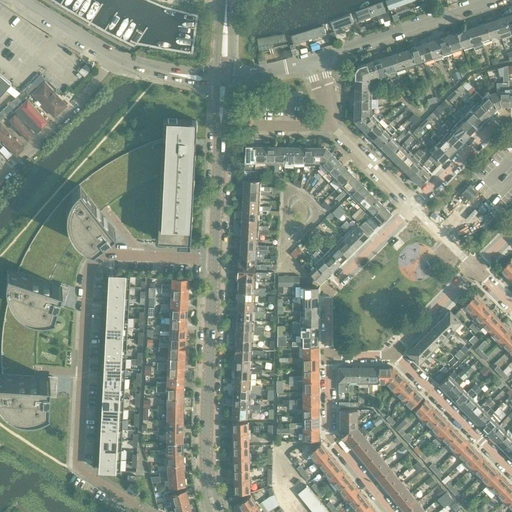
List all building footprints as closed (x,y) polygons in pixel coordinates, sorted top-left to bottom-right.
[(352,12),(356,22),(387,11),(383,0),(352,12)] [(384,0),(389,10),(415,0),(384,0)] [(330,22),(332,31),(352,23),(349,15),(330,22)] [(500,35),(509,32),(504,16),(494,19),(500,35)] [(491,38),(500,35),(494,19),(485,22),(491,38)] [(481,41),(491,38),(485,22),(476,25),(481,41)] [(481,41),(476,25),(467,28),(472,44),(473,47),(482,43),(481,41)] [(292,44),(325,34),(322,26),(289,36),(292,44)] [(462,48),(472,44),(467,28),(456,32),(462,48)] [(451,51),(462,48),(456,32),(446,36),(451,51)] [(275,47),(274,45),(286,42),(285,37),(284,33),(254,39),(257,51),(275,47)] [(442,54),(451,51),(446,36),(436,39),(442,54)] [(433,58),(442,54),(436,39),(427,42),(433,58)] [(423,61),(433,58),(427,42),(418,45),(423,61)] [(414,64),(423,61),(418,45),(409,48),(414,64)] [(405,67),(414,64),(409,48),(399,51),(405,67)] [(396,70),(405,67),(399,51),(390,54),(396,70)] [(395,70),(396,70),(390,54),(381,57),(386,73),(387,73),(390,75),(394,74),(395,70)] [(377,76),(386,73),(381,57),(372,60),(377,76)] [(372,78),(377,76),(372,60),(359,65),(358,64),(354,66),(354,71),(354,78),(361,78),(369,79),(371,80),(369,79),(369,77),(372,78)] [(83,69),(78,74),(83,79),(88,74),(83,69)] [(0,96),(7,88),(17,97),(21,92),(11,84),(0,74),(0,96)] [(29,95),(45,80),(40,75),(39,76),(24,90),(29,95)] [(371,88),(371,80),(369,79),(361,78),(354,78),(354,88),(371,88)] [(488,92),(482,98),(476,92),(476,91),(465,80),(461,84),(472,95),(472,96),(478,102),(489,113),(490,112),(491,112),(496,108),(498,107),(492,90),(488,92)] [(496,89),(492,90),(498,107),(500,106),(506,106),(508,106),(508,105),(508,89),(508,80),(503,80),(503,89),(496,89)] [(33,97),(52,116),(65,103),(47,84),(33,97)] [(371,98),(371,88),(354,88),(354,98),(371,98)] [(14,109),(29,95),(24,90),(9,104),(14,109)] [(489,113),(478,102),(472,96),(469,99),(473,103),(472,103),(474,105),(471,109),(483,121),(488,115),(490,114),(489,113)] [(371,107),(371,98),(354,98),(354,109),(371,107)] [(21,108),(40,128),(47,120),(28,101),(21,108)] [(0,122),(14,109),(9,104),(0,112),(0,122)] [(371,114),(371,107),(354,109),(353,120),(357,124),(371,114)] [(471,109),(464,116),(475,127),(476,128),(477,126),(483,121),(471,109)] [(475,127),(464,116),(458,110),(455,112),(461,119),(457,123),(469,135),(474,129),(476,128),(475,127)] [(378,120),(371,114),(357,124),(365,131),(378,120)] [(10,123),(26,140),(33,134),(17,116),(10,123)] [(161,149),(160,174),(157,240),(176,240),(175,245),(189,246),(195,132),(196,120),(176,119),(176,118),(167,118),(167,119),(163,119),(162,137),(166,138),(166,149),(161,149)] [(385,127),(378,120),(365,131),(365,132),(372,139),(385,127)] [(461,141),(450,130),(444,123),(441,126),(448,132),(443,137),(455,149),(461,143),(462,142),(461,141)] [(457,123),(450,130),(461,141),(462,142),(463,140),(469,135),(457,123)] [(2,125),(0,127),(0,141),(12,154),(21,145),(2,125)] [(422,128),(419,126),(413,132),(416,134),(422,128)] [(391,134),(385,127),(372,139),(379,146),(391,134)] [(380,146),(388,154),(398,144),(397,142),(405,134),(402,132),(396,138),(391,134),(379,146),(380,146)] [(441,134),(438,137),(434,133),(430,137),(436,144),(447,154),(448,155),(449,154),(455,149),(443,137),(441,134)] [(94,248),(94,247),(93,247),(100,241),(103,244),(117,233),(99,211),(113,199),(128,190),(143,181),(160,174),(161,149),(166,149),(166,138),(162,137),(162,139),(143,146),(124,154),(106,164),(90,176),(79,185),(75,188),(74,189),(60,203),(47,218),(35,235),(26,253),(17,271),(49,281),(56,266),(64,251),(74,237),(77,239),(79,241),(82,243),(85,245),(88,246),(91,247),(93,248),(94,248)] [(400,145),(398,144),(388,154),(396,163),(408,151),(405,147),(411,141),(408,137),(400,145)] [(447,154),(436,144),(429,151),(432,154),(441,162),(447,157),(448,155),(447,154)] [(243,163),(254,163),(255,146),(252,146),(251,145),(244,145),(243,163)] [(254,163),(264,163),(264,147),(255,146),(254,163)] [(274,169),(274,164),(274,147),(264,147),(264,163),(264,169),(274,169)] [(284,171),(284,164),(284,147),(274,147),(274,164),(274,169),(274,171),(284,171)] [(284,164),(294,164),(294,147),(284,147),(284,164)] [(294,164),(303,164),(303,147),(294,147),(294,164)] [(303,164),(313,164),(313,147),(303,147),(303,164)] [(318,164),(318,165),(330,153),(326,149),(326,148),(326,149),(323,147),(313,147),(313,164),(313,162),(318,162),(319,163),(318,164)] [(412,155),(408,151),(396,163),(397,163),(403,170),(421,152),(418,149),(412,155)] [(420,159),(424,154),(421,152),(403,170),(410,177),(422,165),(418,160),(419,158),(420,159)] [(318,165),(325,172),(337,160),(330,153),(318,165)] [(410,177),(419,185),(431,173),(425,168),(432,162),(437,166),(441,162),(432,154),(428,158),(422,165),(410,177)] [(325,172),(332,179),(344,167),(337,160),(325,172)] [(332,179),(339,186),(351,174),(344,167),(332,179)] [(347,191),(349,193),(359,182),(351,174),(339,186),(343,190),(335,197),(338,200),(347,191)] [(242,190),(259,190),(270,191),(270,187),(259,186),(260,180),(243,179),(242,190)] [(352,199),(356,203),(368,191),(359,182),(349,193),(350,194),(346,198),(349,201),(352,199)] [(259,200),(259,195),(269,196),(270,191),(259,190),(242,190),(242,199),(241,199),(259,200)] [(354,218),(363,210),(375,198),(368,191),(356,203),(360,207),(352,216),(354,218)] [(382,205),(375,198),(363,210),(354,218),(356,217),(358,220),(366,213),(370,217),(382,205)] [(241,199),(241,209),(258,210),(259,200),(241,199)] [(382,205),(370,217),(378,225),(390,213),(382,205)] [(258,220),(258,210),(241,209),(241,219),(258,220)] [(258,220),(241,219),(240,228),(268,230),(268,226),(261,226),(257,226),(258,220)] [(343,224),(349,230),(360,241),(361,242),(362,241),(368,235),(360,226),(356,223),(352,227),(346,221),(343,224)] [(365,221),(360,226),(368,235),(374,230),(365,221)] [(346,233),(342,237),(354,249),(360,244),(361,242),(360,241),(349,230),(343,224),(340,227),(346,233)] [(257,239),(257,235),(261,235),(268,235),(268,230),(240,228),(240,238),(257,239)] [(329,238),(335,244),(346,255),(347,256),(348,255),(354,249),(342,237),(338,241),(336,239),(332,235),(329,237),(329,238)] [(239,248),(256,249),(267,249),(267,246),(256,245),(257,239),(240,238),(239,248)] [(398,238),(392,243),(397,248),(402,243),(398,238)] [(335,244),(328,251),(340,263),(346,257),(347,256),(346,255),(335,244)] [(239,258),(256,259),(259,259),(260,253),(267,253),(267,249),(256,249),(239,248),(239,257),(239,258)] [(315,251),(321,258),(332,269),(333,270),(335,268),(340,263),(328,251),(323,255),(322,253),(318,248),(315,251)] [(317,258),(319,260),(314,264),(326,277),(332,271),(333,270),(332,269),(321,258),(315,251),(312,254),(316,258),(317,258)] [(237,257),(237,269),(255,270),(255,269),(265,269),(266,265),(255,265),(256,259),(239,258),(239,257),(237,257)] [(499,269),(507,278),(511,273),(511,260),(510,258),(499,269)] [(326,277),(314,264),(310,269),(304,263),(301,265),(318,283),(319,284),(321,282),(326,277)] [(8,268),(7,267),(6,270),(6,273),(5,277),(5,280),(5,283),(6,286),(7,289),(8,292),(9,295),(5,315),(2,334),(1,354),(2,374),(35,376),(34,360),(34,345),(36,329),(38,314),(41,314),(45,314),(48,314),(51,313),(54,312),(54,311),(53,311),(56,303),(60,304),(65,287),(61,286),(61,285),(49,281),(17,271),(8,268)] [(236,281),(238,281),(255,282),(259,282),(259,276),(265,276),(265,272),(255,272),(255,270),(237,269),(236,281)] [(109,275),(109,286),(129,287),(129,276),(109,275)] [(161,288),(170,288),(187,289),(188,279),(171,278),(171,285),(161,285),(161,288)] [(238,281),(237,290),(264,292),(265,288),(254,288),(255,282),(238,281)] [(109,286),(108,296),(128,297),(129,287),(109,286)] [(300,287),(300,297),(317,297),(317,286),(316,286),(300,287)] [(160,292),(167,292),(170,292),(170,298),(187,299),(187,289),(170,288),(161,288),(160,292)] [(237,290),(237,300),(254,301),(254,295),(264,296),(264,292),(237,290)] [(463,305),(471,314),(482,303),(474,294),(463,305)] [(128,297),(108,296),(108,306),(128,307),(128,297)] [(300,297),(300,303),(292,303),(292,306),(317,306),(317,297),(300,297)] [(160,307),(169,308),(186,309),(187,299),(170,298),(170,305),(160,304),(160,307)] [(237,300),(236,310),(264,311),(264,308),(253,307),(254,301),(237,300)] [(471,314),(479,322),(490,311),(482,303),(471,314)] [(128,307),(108,306),(107,316),(127,317),(128,307)] [(292,311),(300,311),(300,316),(318,316),(317,306),(292,306),(292,311)] [(159,312),(169,312),(169,317),(186,318),(186,309),(169,308),(160,307),(159,312)] [(236,310),(236,320),(253,321),(253,315),(263,315),(264,311),(236,310)] [(449,310),(441,317),(453,330),(461,322),(456,318),(453,315),(449,310)] [(479,322),(491,333),(496,328),(493,325),(499,319),(490,311),(479,322)] [(127,317),(107,316),(107,326),(127,327),(127,317)] [(318,316),(300,316),(301,322),(298,322),(292,322),(292,326),(318,326),(318,316)] [(159,323),(159,327),(185,328),(186,318),(169,317),(169,324),(159,323)] [(441,317),(434,324),(446,337),(453,330),(441,317)] [(491,333),(499,342),(510,331),(499,319),(493,325),(496,328),(491,333)] [(236,320),(235,329),(263,331),(263,327),(252,326),(253,321),(236,320)] [(434,324),(427,331),(439,344),(446,337),(434,324)] [(127,327),(107,326),(106,337),(126,338),(127,327)] [(318,336),(318,326),(292,326),(292,330),(298,330),(301,330),(301,336),(318,336)] [(159,331),(168,331),(168,337),(185,338),(185,328),(159,327),(159,331)] [(235,329),(235,339),(252,340),(252,334),(262,335),(263,331),(235,329)] [(427,331),(420,338),(432,350),(439,344),(427,331)] [(499,342),(507,350),(511,345),(511,332),(510,331),(499,342)] [(318,336),(301,336),(301,342),(292,342),(292,346),(302,346),(318,345),(318,336)] [(126,338),(106,337),(106,347),(126,348),(126,338)] [(158,346),(168,347),(184,348),(185,338),(168,337),(168,343),(158,343),(158,346)] [(420,338),(413,345),(425,357),(430,362),(430,361),(433,359),(429,354),(432,350),(420,338)] [(235,339),(234,349),(251,350),(252,340),(235,339)] [(302,346),(302,358),(318,357),(318,345),(302,346)] [(430,362),(425,357),(413,345),(406,352),(418,365),(423,360),(427,365),(430,362)] [(162,356),(167,357),(184,357),(184,348),(168,347),(158,346),(158,350),(162,351),(162,356)] [(126,348),(106,347),(105,357),(125,358),(126,348)] [(234,349),(234,359),(251,359),(251,354),(262,354),(262,350),(251,350),(234,349)] [(105,357),(105,367),(125,368),(125,358),(105,357)] [(157,365),(157,366),(184,367),(184,357),(167,357),(167,363),(152,362),(152,365),(157,365)] [(302,358),(302,369),(318,369),(318,357),(302,358)] [(234,359),(234,368),(261,370),(261,366),(254,366),(254,359),(251,359),(234,359)] [(167,370),(166,376),(183,377),(184,367),(157,366),(157,370),(167,370)] [(367,392),(368,383),(368,366),(358,367),(358,383),(358,387),(363,387),(363,392),(367,392)] [(372,386),(372,383),(377,383),(377,366),(368,366),(368,383),(367,392),(368,392),(368,394),(371,394),(371,392),(372,392),(372,386)] [(378,382),(385,382),(396,371),(392,366),(377,366),(377,383),(378,383),(378,382)] [(125,368),(105,367),(104,377),(124,378),(125,368)] [(338,383),(348,383),(348,367),(338,367),(338,383)] [(348,383),(358,383),(358,367),(348,367),(348,383)] [(464,373),(460,377),(445,392),(452,399),(462,388),(458,384),(463,380),(473,370),(470,367),(464,373)] [(234,368),(233,378),(250,379),(250,373),(261,373),(261,370),(234,368)] [(302,369),(302,381),(318,381),(318,369),(302,369)] [(461,370),(457,374),(453,379),(449,374),(438,385),(445,392),(460,377),(464,373),(461,370)] [(385,382),(394,390),(405,379),(396,371),(385,382)] [(499,375),(504,380),(507,377),(502,372),(499,375)] [(0,373),(0,397),(1,399),(3,401),(5,403),(8,405),(11,407),(13,408),(16,409),(19,410),(22,411),(25,411),(29,411),(32,411),(35,410),(38,410),(41,408),(44,407),(46,406),(49,404),(48,403),(48,396),(48,395),(52,395),(53,377),(35,376),(2,374),(0,373)] [(164,386),(167,386),(183,387),(183,377),(166,376),(166,382),(156,382),(156,386),(164,386)] [(124,378),(104,377),(104,388),(124,389),(124,378)] [(233,378),(233,388),(260,389),(260,385),(250,385),(250,379),(233,378)] [(394,390),(402,399),(413,388),(405,379),(394,390)] [(318,381),(302,381),(295,381),(288,381),(288,386),(302,386),(302,393),(318,393),(318,381)] [(452,399),(459,406),(478,387),(475,384),(466,392),(462,388),(452,399)] [(167,386),(167,398),(182,398),(183,387),(167,386)] [(459,406),(466,412),(476,402),(472,398),(480,390),(478,387),(459,406)] [(124,389),(104,388),(103,398),(123,399),(124,389)] [(233,388),(232,398),(249,398),(249,392),(260,393),(260,389),(233,388)] [(413,388),(402,399),(410,407),(421,396),(413,388)] [(289,404),(318,404),(318,393),(302,393),(302,400),(289,400),(289,404)] [(489,397),(484,402),(480,406),(476,402),(466,412),(472,419),(492,400),(489,397)] [(123,399),(103,398),(103,408),(123,409),(123,399)] [(167,398),(167,409),(182,409),(182,398),(167,398)] [(232,398),(232,407),(259,409),(259,405),(249,404),(249,398),(232,398)] [(413,410),(422,418),(433,407),(424,399),(413,410)] [(492,400),(472,419),(479,426),(494,412),(490,408),(494,403),(492,400)] [(318,416),(318,404),(289,404),(289,409),(302,409),(302,416),(318,416)] [(259,409),(232,407),(231,417),(248,418),(248,412),(259,412),(259,409)] [(422,418),(430,427),(441,416),(433,407),(422,418)] [(123,409),(103,408),(102,418),(122,419),(123,409)] [(167,409),(167,420),(182,420),(182,409),(167,409)] [(339,410),(339,421),(357,421),(357,410),(339,410)] [(501,419),(498,416),(494,412),(479,426),(487,434),(497,424),(497,423),(501,419)] [(302,416),(302,428),(318,428),(318,416),(302,416)] [(430,427),(438,435),(449,424),(441,416),(430,427)] [(501,428),(505,423),(510,419),(507,416),(498,424),(497,424),(487,434),(495,442),(505,432),(501,428)] [(122,419),(102,418),(102,428),(122,429),(122,419)] [(158,431),(165,431),(182,431),(182,420),(167,420),(167,427),(165,426),(165,427),(158,427),(158,431)] [(343,439),(344,438),(357,427),(357,421),(339,421),(339,432),(338,433),(343,439)] [(231,422),(232,434),(247,434),(247,422),(231,422)] [(389,428),(384,423),(380,426),(385,432),(389,428)] [(438,435),(446,443),(457,432),(449,424),(438,435)] [(344,438),(351,446),(363,436),(357,427),(344,438)] [(122,429),(102,428),(101,438),(121,439),(122,429)] [(318,428),(302,428),(302,440),(318,440),(318,428)] [(398,432),(403,437),(406,434),(401,429),(400,429),(398,432)] [(166,435),(166,442),(182,442),(182,431),(165,431),(165,435),(166,435)] [(446,443),(455,451),(465,440),(457,432),(446,443)] [(511,432),(509,435),(505,432),(495,442),(502,449),(511,438),(511,432)] [(232,434),(232,446),(247,445),(247,434),(232,434)] [(351,446),(357,454),(370,444),(363,436),(351,446)] [(121,439),(101,438),(101,449),(121,450),(121,439)] [(511,438),(502,449),(509,455),(511,452),(511,438)] [(455,451),(463,460),(474,449),(465,440),(455,451)] [(158,450),(158,453),(182,453),(182,442),(166,442),(167,449),(165,449),(165,450),(158,450)] [(308,452),(316,461),(328,452),(320,442),(308,452)] [(363,463),(364,463),(377,452),(370,444),(357,454),(364,462),(363,463)] [(232,446),(232,457),(248,457),(247,445),(232,446)] [(416,446),(413,449),(418,454),(421,451),(416,446)] [(121,450),(101,449),(100,459),(120,460),(121,450)] [(463,460),(471,468),(482,457),(474,449),(463,460)] [(421,451),(418,454),(426,463),(436,454),(433,451),(426,457),(421,451)] [(316,461),(323,471),(335,461),(328,452),(316,461)] [(364,463),(371,471),(383,460),(377,452),(364,463)] [(167,457),(167,464),(183,463),(182,453),(158,453),(158,457),(165,457),(167,457)] [(232,457),(233,469),(248,469),(248,457),(232,457)] [(471,468),(479,476),(490,466),(482,457),(471,468)] [(120,460),(100,459),(100,469),(120,470),(120,460)] [(296,468),(298,471),(302,468),(304,471),(310,466),(305,460),(299,464),(299,465),(296,468)] [(371,471),(377,479),(390,469),(383,460),(371,471)] [(323,471),(331,480),(343,470),(335,461),(323,471)] [(167,464),(168,475),(183,474),(183,463),(167,464)] [(479,476),(487,484),(498,474),(490,466),(479,476)] [(233,469),(233,481),(249,480),(248,469),(233,469)] [(377,479),(384,487),(397,477),(390,469),(377,479)] [(433,472),(438,478),(442,475),(437,469),(433,472)] [(331,480),(338,489),(350,479),(343,470),(331,480)] [(183,474),(168,475),(169,487),(184,485),(183,474)] [(487,484),(496,493),(507,482),(498,474),(487,484)] [(390,496),(403,485),(397,477),(384,487),(391,495),(390,496)] [(338,489),(345,498),(357,488),(350,479),(338,489)] [(249,480),(233,481),(233,493),(249,492),(249,480)] [(444,484),(449,489),(452,486),(447,481),(444,484)] [(496,493),(504,501),(511,492),(511,487),(507,482),(496,493)] [(391,496),(397,504),(410,493),(403,485),(390,496),(391,496)] [(298,494),(312,511),(327,511),(307,486),(297,493),(298,494)] [(449,489),(454,495),(457,492),(452,486),(449,489)] [(345,498),(353,507),(365,497),(357,488),(345,498)] [(164,507),(173,504),(188,500),(185,489),(170,494),(172,500),(163,502),(164,507)] [(397,504),(404,511),(417,502),(410,493),(397,504)] [(237,504),(242,511),(245,511),(257,505),(250,495),(237,504)] [(266,511),(278,505),(276,502),(274,495),(269,496),(257,505),(245,511),(266,511)] [(353,507),(356,511),(364,511),(372,506),(365,497),(353,507)] [(188,500),(173,504),(164,507),(165,511),(174,509),(175,511),(187,511),(191,511),(188,500)] [(404,511),(420,511),(424,510),(417,502),(404,511)]
